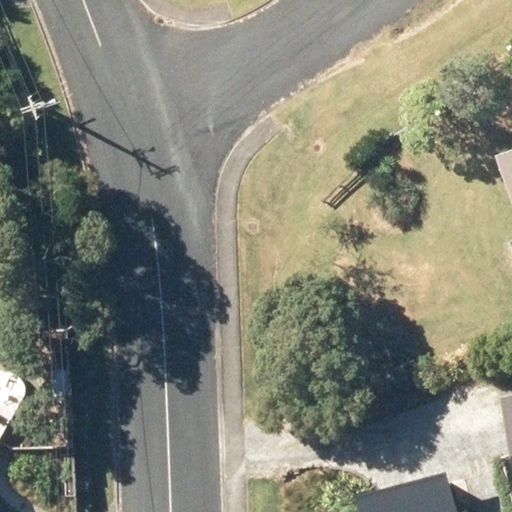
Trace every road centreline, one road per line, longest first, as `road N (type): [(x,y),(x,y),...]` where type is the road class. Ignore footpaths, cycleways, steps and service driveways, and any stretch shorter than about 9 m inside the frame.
road 1 (residential): [(171,511),(152,242),(133,139)]
road 2 (residential): [(133,139),(345,0)]
road 3 (residential): [(133,139),(81,0)]
